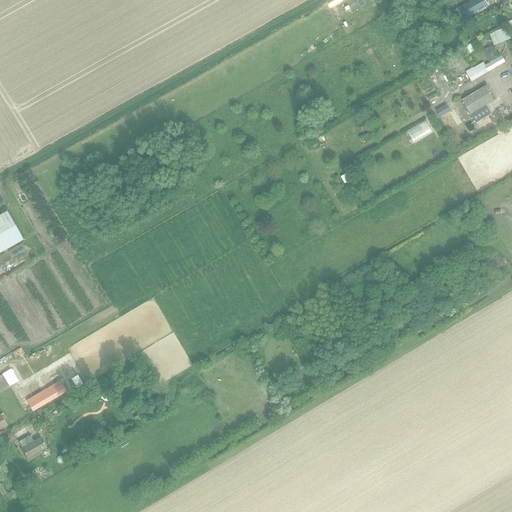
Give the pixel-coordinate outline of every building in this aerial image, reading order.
[(488,6),(484,0),(473,0),(458,10),(465,20),(488,6)] [(506,28),(489,34),(494,45),(510,38),(506,28)] [(501,57),(485,67),(488,72),(504,62),(501,57)] [(473,68),(465,72),(471,83),(479,78),(473,68)] [(456,84),(462,82),(458,72),(452,74),(456,84)] [(461,100),(469,114),(474,123),(490,114),(484,105),(493,100),(485,86),(461,100)] [(0,214),(0,252),(23,239),(7,211),(0,214)] [(11,368),(2,373),(9,385),(18,380),(11,368)] [(62,385),(29,404),(32,411),(66,391),(62,385)] [(29,436),(17,443),(26,459),(46,447),(40,437),(33,441),(29,436)]
